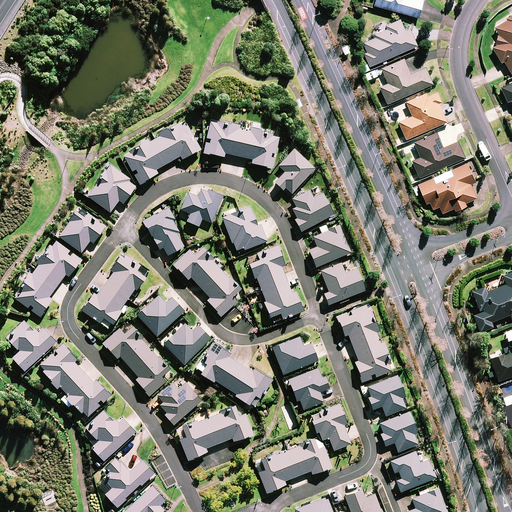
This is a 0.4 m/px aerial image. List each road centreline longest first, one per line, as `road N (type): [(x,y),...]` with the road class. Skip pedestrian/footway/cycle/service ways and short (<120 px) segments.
road 1 (residential): [(122,225),(67,302),(66,319),(147,414),(200,511)]
road 2 (tertiary): [(396,272),(274,0)]
road 3 (residential): [(319,316),(280,216),(238,182),(174,182),(153,191),(122,225)]
road 4 (tertiary): [(295,0),(416,264)]
road 5 (tertiary): [(416,264),(504,511)]
road 6 (tertiary): [(482,511),(396,272)]
road 7 (residential): [(122,225),(228,335),(251,339),(319,316)]
road 8 (residential): [(474,0),(458,38),(458,65),(511,197)]
road 9 (residential): [(369,461),(365,428),(319,316)]
